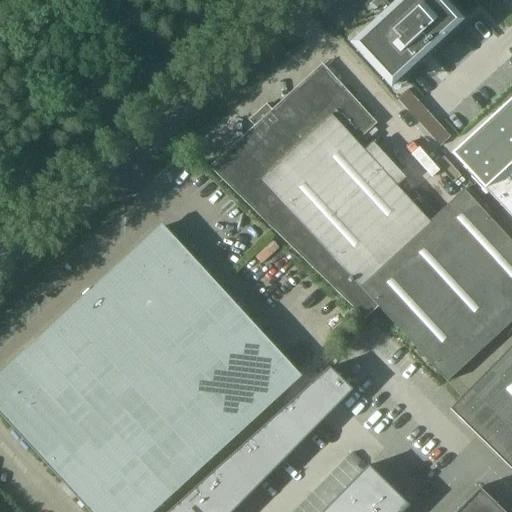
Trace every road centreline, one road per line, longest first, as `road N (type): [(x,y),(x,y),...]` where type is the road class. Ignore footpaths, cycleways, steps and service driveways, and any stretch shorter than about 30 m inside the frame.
road 1 (unclassified): [(0,272),(294,0)]
road 2 (unknown): [(477,466),(370,363)]
